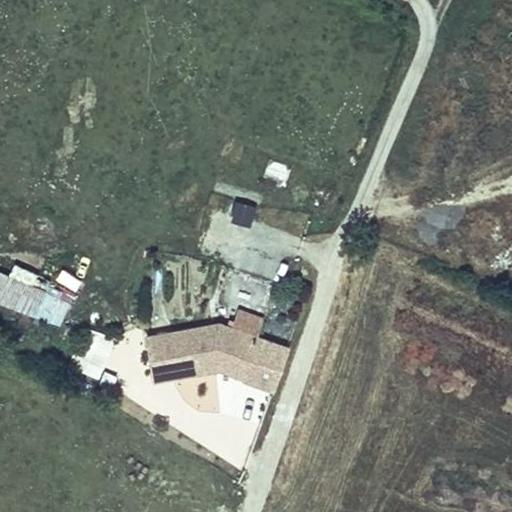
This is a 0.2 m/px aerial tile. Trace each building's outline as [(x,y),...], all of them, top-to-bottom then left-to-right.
[(285,184),(287,164),(267,162),(265,183),(285,184)] [(233,201),(230,225),(250,228),(254,204),(233,201)] [(209,213),(198,254),(233,263),(244,223),(209,213)] [(8,274),(0,271),(0,308),(61,328),(77,277),(58,271),(54,283),(10,268),(8,274)] [(209,354),(221,320),(182,306),(111,320),(119,363),(179,351),(178,345),(183,344),(209,354)] [(178,345),(179,351),(216,364),(230,323),(221,320),(209,354),(183,344),(178,345)] [(250,330),(230,323),(216,364),(236,371),(250,330)]
